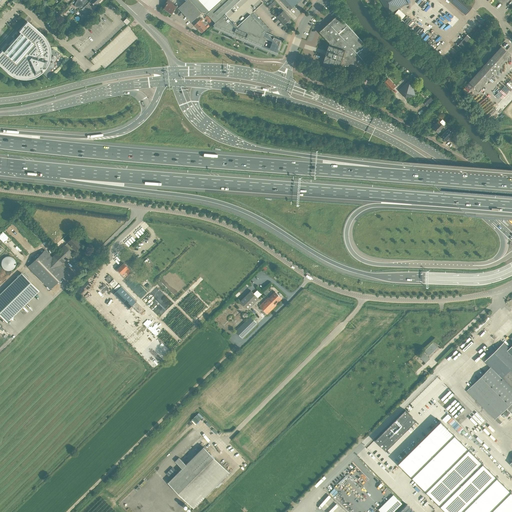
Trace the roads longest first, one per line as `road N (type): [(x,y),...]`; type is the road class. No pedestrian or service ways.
road 1 (unclassified): [(511,285),(459,298),(363,296),(310,277),(222,223),(0,189)]
road 2 (motorway): [(58,170),(226,203),(362,273),(459,279),(511,268)]
road 3 (motorway): [(408,176),(0,141)]
road 4 (motorway): [(58,170),(450,200)]
road 5 (motorway): [(500,261),(393,265),(351,251),(348,222),(362,208),(450,200)]
road 6 (primary): [(511,222),(400,133),(281,82)]
road 7 (primary): [(276,97),(392,139),(503,230)]
road 8 (track): [(69,511),(236,348)]
road 9 (motorway): [(408,176),(246,146),(198,123)]
road 10 (track): [(141,206),(0,346)]
road 11 (unclassified): [(457,154),(287,65)]
road 12 (secondary): [(174,70),(0,101)]
road 13 (motorway): [(146,113),(116,134),(0,134)]
road 14 (secondary): [(0,114),(121,88)]
